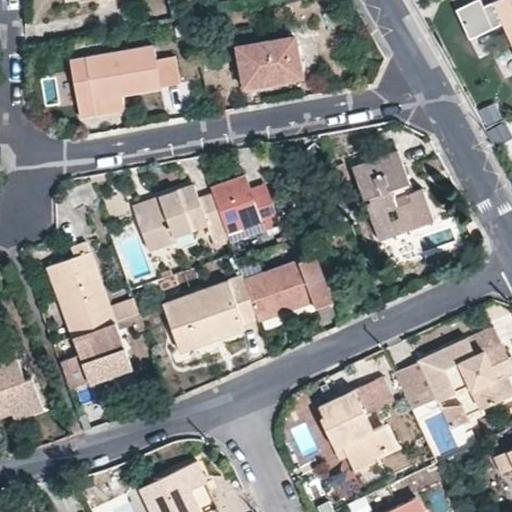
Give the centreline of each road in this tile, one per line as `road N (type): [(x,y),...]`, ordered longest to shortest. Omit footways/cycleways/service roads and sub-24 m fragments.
road 1 (residential): [(431,92),(11,174),(3,0)]
road 2 (residential): [(226,398),(511,268)]
road 3 (residential): [(0,477),(226,398)]
road 4 (residential): [(511,245),(431,92)]
road 5 (residential): [(226,398),(281,511)]
